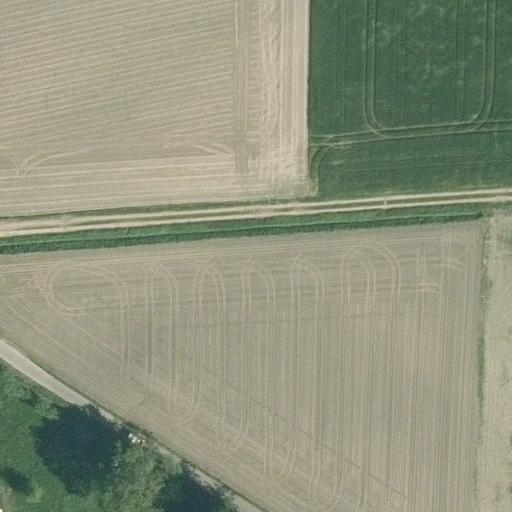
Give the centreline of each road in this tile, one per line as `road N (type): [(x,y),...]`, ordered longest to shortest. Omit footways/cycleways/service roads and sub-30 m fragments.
road 1 (track): [(0,235),(511,200)]
road 2 (unclassified): [(242,511),(0,353)]
